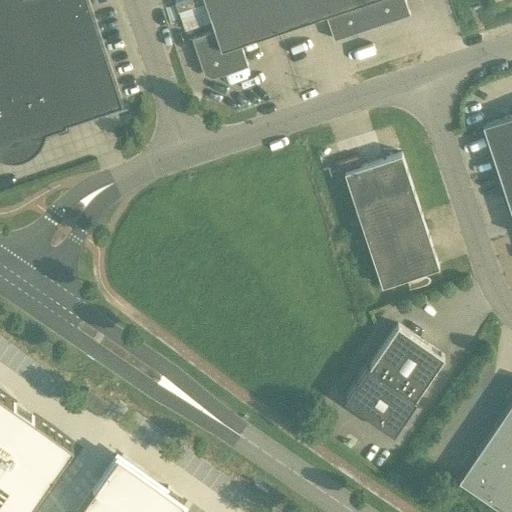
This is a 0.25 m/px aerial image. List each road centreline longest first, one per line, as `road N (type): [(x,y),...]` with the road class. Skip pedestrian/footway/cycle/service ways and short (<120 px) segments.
road 1 (unclassified): [(353,511),(21,280)]
road 2 (residential): [(423,74),(487,276),(511,312)]
road 3 (unclassified): [(187,153),(423,74)]
road 4 (unclassified): [(21,280),(100,184),(187,153)]
road 5 (residential): [(187,153),(135,0)]
